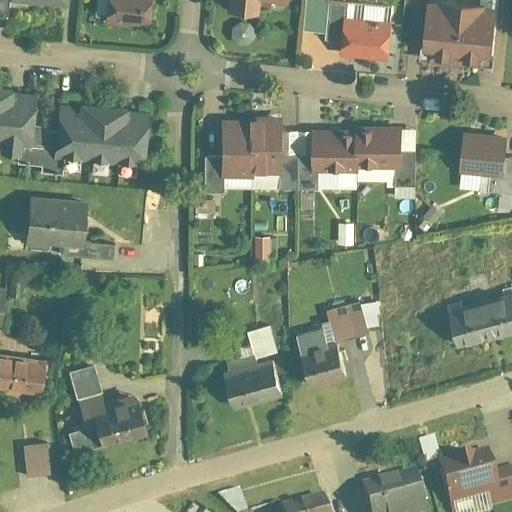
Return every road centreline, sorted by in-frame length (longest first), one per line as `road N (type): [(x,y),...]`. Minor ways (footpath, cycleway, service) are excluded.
road 1 (residential): [(511,376),(171,479)]
road 2 (residential): [(511,101),(186,70)]
road 3 (residential): [(171,479),(175,213)]
road 4 (residential): [(186,70),(0,51)]
road 5 (residential): [(175,213),(186,70)]
